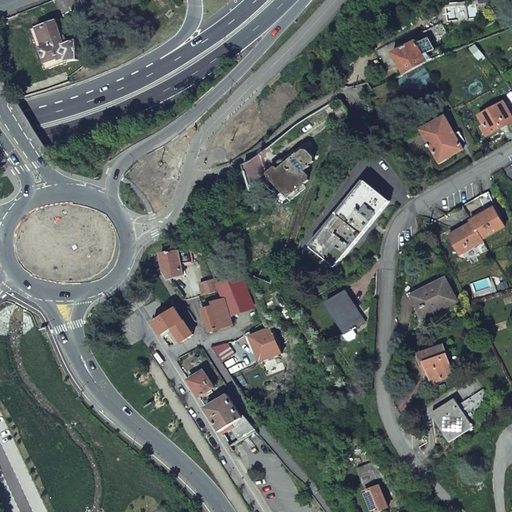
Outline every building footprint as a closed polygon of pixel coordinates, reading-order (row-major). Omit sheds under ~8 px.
[(81,0),(55,0),(60,14),(83,5),(81,0)] [(446,32),(439,18),(421,28),(428,41),(446,32)] [(45,47),(51,62),(53,68),(73,61),(84,60),(83,41),(73,44),(71,38),(67,38),(61,21),(42,28),(48,46),(45,47)] [(428,62),(417,41),(393,53),(404,74),(428,62)] [(511,122),(511,116),(504,102),(478,116),(484,126),(481,127),(486,136),(511,122)] [(463,150),(445,117),(421,130),(439,163),(463,150)] [(307,142),(269,174),(271,177),(288,197),(309,180),(309,177),(305,172),(310,167),(310,166),(314,162),(314,158),(308,151),(312,148),(307,142)] [(243,165),(245,171),(246,171),(251,189),(266,177),(261,154),(253,160),(243,165)] [(390,202),(366,183),(312,248),(313,249),(325,259),(336,268),(390,202)] [(495,208),(470,221),(472,224),(481,241),(505,228),(495,208)] [(472,224),(448,236),(458,256),(483,244),(481,241),(472,224)] [(188,249),(178,251),(183,276),(186,275),(184,264),(191,263),(188,249)] [(325,259),(313,249),(308,255),(320,265),(325,259)] [(178,251),(161,253),(164,272),(169,280),(183,276),(178,251)] [(241,274),(218,284),(220,290),(222,300),(225,299),(231,318),(255,308),(241,274)] [(216,278),(198,284),(201,296),(220,290),(218,284),(216,278)] [(446,278),(411,295),(423,319),(458,301),(446,278)] [(201,296),(199,296),(202,307),(213,304),(213,302),(222,300),(220,290),(201,296)] [(346,291),(327,303),(346,335),(354,330),(366,323),(346,291)] [(213,304),(202,307),(210,332),(233,325),(231,318),(225,299),(222,300),(213,302),(213,304)] [(153,323),(161,336),(172,329),(182,343),(194,335),(176,308),(153,323)] [(270,328),(249,337),(260,363),(281,354),(270,328)] [(351,342),(356,339),(357,335),(354,330),(346,335),(344,336),(347,341),(351,342)] [(454,375),(444,346),(418,355),(421,363),(424,361),(432,383),(454,375)] [(189,382),(199,398),(215,388),(205,372),(189,382)] [(247,413),(232,393),(228,396),(243,416),(245,414),(247,413)] [(206,409),(221,432),(244,418),(243,416),(228,396),(206,409)] [(455,399),(434,413),(452,441),(473,427),(455,399)] [(257,431),(245,414),(243,416),(244,418),(221,432),(222,435),(233,429),(241,440),(257,431)] [(389,483),(370,463),(356,469),(365,492),(380,487),(389,483)] [(380,487),(365,492),(373,511),(376,511),(388,508),(380,487)]
